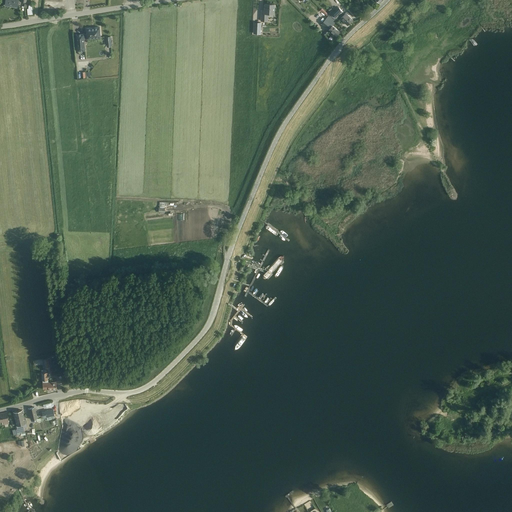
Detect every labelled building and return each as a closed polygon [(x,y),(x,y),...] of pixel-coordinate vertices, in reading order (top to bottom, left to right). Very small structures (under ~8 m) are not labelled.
[(29,8),(26,8),(26,15),(35,14),(33,4),(29,4),(29,8)] [(260,21),(268,22),(268,14),(274,14),(275,4),(265,4),(265,10),(261,10),(260,21)] [(341,18),(347,25),(353,20),(346,13),(345,14),(343,12),(338,7),(332,13),(332,14),(330,16),(334,20),(336,18),(339,16),(341,18)] [(329,29),(336,36),(340,32),(332,25),(336,22),(334,20),(330,16),(329,17),(328,16),(329,15),(322,8),(320,11),(321,12),(321,11),(327,17),(322,23),(329,29)] [(87,34),(84,34),(76,34),(78,51),(85,51),(84,39),(87,38),(87,39),(101,37),(100,27),(86,28),(87,34)] [(159,212),(165,213),(165,205),(168,205),(169,202),(165,202),(159,202),(159,207),(159,212)] [(281,254),(260,277),(266,282),(287,258),(281,254)] [(48,389),(48,390),(57,389),(56,382),(48,382),(48,374),(48,372),(41,372),(41,381),(42,381),(43,389),(48,389)] [(35,407),(28,409),(31,419),(37,417),(35,407)] [(22,410),(13,412),(16,424),(17,429),(16,429),(17,433),(17,435),(21,434),(20,432),(24,431),(23,427),(27,427),(26,422),(26,419),(24,419),(22,410)] [(0,421),(3,421),(3,424),(8,423),(8,420),(7,412),(0,413),(0,421)]
